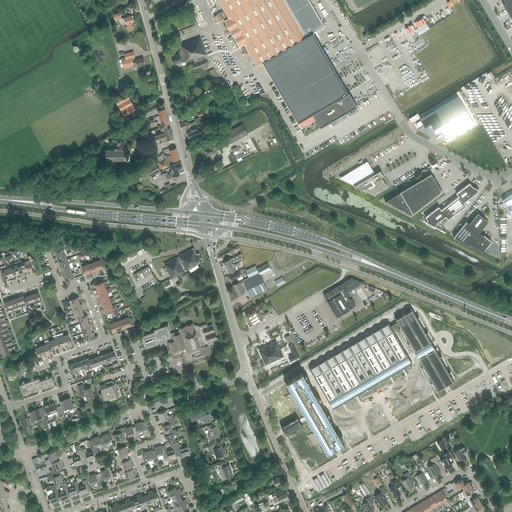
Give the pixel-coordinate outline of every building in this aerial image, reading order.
[(218,0),(229,18),(224,20),(240,47),(244,44),(257,66),(262,62),(282,96),(301,128),(316,120),(320,127),(357,105),(334,67),(314,32),(325,26),(309,0),(218,0)] [(511,0),(503,0),(506,3),(503,4),(511,19),(511,0)] [(114,14),(115,20),(122,18),(122,21),(125,21),(126,24),(127,26),(127,27),(128,31),(133,29),(131,22),(134,22),(132,15),(122,18),(120,13),(114,14)] [(200,37),(179,45),(181,50),(182,51),(179,52),(179,53),(179,54),(182,53),(185,59),(186,62),(194,59),(195,62),(192,64),(194,69),(209,64),(206,58),(205,59),(204,55),(205,55),(206,55),(204,50),(205,49),(200,37)] [(125,57),(121,58),(124,68),(133,65),(134,67),(145,63),(144,58),(136,60),(136,61),(133,62),(132,58),(135,57),(133,51),(125,54),(125,57)] [(179,53),(171,56),(174,64),(182,61),(182,60),(185,59),(182,53),(179,54),(179,53)] [(209,71),(215,84),(220,82),(214,69),(209,71)] [(124,116),(136,109),(127,93),(115,100),(124,116)] [(457,96),(420,119),(425,127),(431,123),(437,133),(443,129),(448,139),(474,123),(457,96)] [(194,119),(195,121),(196,124),(206,121),(204,115),(194,119)] [(196,124),(195,121),(189,123),(188,121),(180,124),(182,130),(191,126),(190,126),(196,124)] [(225,133),(231,143),(248,134),(243,124),(225,133)] [(187,134),(188,137),(189,137),(190,137),(191,137),(192,138),(203,134),(200,126),(189,130),(189,132),(188,132),(188,133),(187,134)] [(163,132),(155,135),(152,136),(154,141),(166,137),(167,140),(174,138),(171,128),(165,130),(164,128),(162,129),(163,132)] [(264,164),(251,139),(242,143),(236,147),(231,149),(233,153),(245,174),(247,173),(249,172),(256,169),(259,175),(269,170),(265,163),(264,164)] [(216,151),(220,149),(217,144),(214,146),(213,145),(204,150),(207,156),(211,155),(211,156),(217,153),(216,151)] [(102,151),(100,153),(100,156),(102,158),(106,158),(106,160),(107,160),(127,160),(128,160),(128,159),(128,156),(130,156),(130,153),(130,152),(128,152),(128,150),(128,149),(127,149),(107,149),(106,149),(106,151),(102,151)] [(284,160),(284,159),(284,158),(283,156),(282,154),(281,154),(280,153),(278,152),(277,152),(276,152),(275,153),(274,153),(273,154),(272,155),(271,156),(271,158),(270,159),(271,160),(271,161),(272,163),(273,164),(274,165),(275,165),(276,166),(277,166),(278,166),(279,165),(280,165),(282,164),(282,163),(283,162),(284,160)] [(159,162),(160,164),(163,169),(169,165),(165,159),(159,162)] [(387,186),(381,177),(383,175),(380,170),(375,173),(367,161),(347,173),(346,174),(345,175),(344,176),(344,177),(345,178),(346,179),(347,180),(348,180),(349,181),(356,184),(354,186),(360,189),(363,188),(374,194),(387,186)] [(150,175),(151,176),(160,171),(156,163),(144,171),(147,177),(150,175)] [(163,180),(167,179),(174,177),(174,176),(180,175),(178,169),(182,168),(181,163),(171,166),(172,171),(171,171),(170,172),(171,174),(168,174),(167,173),(161,174),(163,180)] [(413,213),(442,191),(441,191),(437,184),(435,181),(431,174),(431,173),(400,192),(385,201),(385,202),(386,201),(411,213),(410,214),(412,213),(413,213)] [(425,216),(427,220),(425,224),(433,228),(436,224),(446,216),(448,219),(466,205),(464,202),(477,192),(479,189),(472,186),(470,183),(456,193),(459,196),(441,209),(439,206),(425,216)] [(511,193),(502,199),(511,215),(511,193)] [(492,241),(484,235),(480,231),(488,221),(478,212),(469,223),(467,221),(454,237),(454,238),(454,237),(455,236),(469,244),(472,246),(472,245),(482,250),(484,247),(486,248),(492,241)] [(57,257),(66,254),(64,249),(63,246),(57,248),(58,251),(56,252),(57,255),(56,255),(57,257)] [(179,257),(180,258),(186,269),(186,270),(187,270),(203,261),(199,253),(197,254),(194,249),(193,248),(179,256),(179,257)] [(59,262),(67,259),(66,256),(69,255),(68,253),(66,254),(57,257),(57,259),(58,259),(59,262)] [(239,255),(224,262),(229,273),(237,270),(235,265),(236,265),(237,266),(241,264),(239,262),(245,259),(242,253),(239,255)] [(96,261),(99,269),(102,268),(102,269),(105,268),(101,259),(99,254),(97,255),(99,260),(96,261)] [(186,269),(180,258),(178,259),(177,257),(164,264),(172,279),(185,272),(184,270),(186,269)] [(67,259),(59,262),(60,264),(59,265),(60,267),(69,264),(72,263),(70,258),(67,259)] [(93,273),(95,272),(90,259),(88,260),(89,263),(87,264),(90,273),(92,272),(93,273)] [(99,269),(96,261),(93,262),(92,259),(90,259),(95,272),(97,271),(97,270),(99,269)] [(20,261),(21,263),(24,272),(26,271),(27,272),(32,270),(29,260),(23,263),(22,260),(20,261)] [(24,272),(21,263),(20,261),(15,262),(16,265),(19,274),(22,274),(21,273),(24,272)] [(90,273),(87,264),(84,265),(83,262),(81,263),(82,266),(85,275),(88,275),(87,273),(90,273)] [(241,283),(242,286),(245,285),(250,297),(267,289),(262,278),(263,277),(262,274),(271,269),(267,263),(257,269),(259,273),(249,278),(243,280),(244,282),(241,283)] [(17,275),(19,274),(16,265),(11,267),(14,275),(17,274),(17,275)] [(257,269),(256,265),(245,270),(249,278),(259,273),(257,269)] [(3,278),(4,278),(4,279),(7,278),(8,279),(10,278),(6,268),(4,269),(3,266),(0,267),(0,274),(1,274),(2,275),(1,276),(2,278),(3,278)] [(141,270),(145,277),(152,272),(149,266),(141,270)] [(63,276),(73,273),(71,268),(63,271),(64,274),(63,274),(63,276)] [(239,271),(229,276),(231,280),(232,281),(238,278),(239,280),(243,278),(239,271)] [(73,273),(63,276),(64,279),(65,278),(66,281),(74,278),(73,276),(76,275),(75,272),(73,273)] [(274,281),(277,287),(285,282),(282,277),(274,281)] [(346,293),(363,283),(351,277),(323,295),(337,317),(354,306),(346,293)] [(97,289),(106,287),(105,284),(108,283),(107,280),(104,282),(94,285),(95,287),(96,287),(97,289)] [(242,286),(241,283),(240,282),(233,285),(235,288),(239,295),(245,292),(242,286)] [(98,295),(111,290),(110,288),(107,289),(106,287),(97,289),(98,292),(97,292),(98,295)] [(101,299),(109,296),(108,293),(111,292),(111,290),(98,295),(99,297),(100,297),(101,299)] [(33,293),(37,302),(42,300),(39,292),(36,293),(36,292),(33,293)] [(32,304),(29,296),(26,297),(26,295),(24,296),(26,304),(27,306),(32,304)] [(101,304),(114,300),(113,298),(110,299),(109,296),(101,299),(102,302),(101,302),(101,304)] [(22,306),(19,297),(16,298),(16,297),(13,298),(17,307),(22,306)] [(71,305),(79,302),(79,300),(80,299),(79,297),(69,300),(71,305)] [(104,309),(112,306),(111,303),(115,302),(114,300),(101,304),(102,306),(103,306),(104,309)] [(12,309),(9,301),(6,302),(6,301),(4,301),(7,311),(12,309)] [(269,311),(263,314),(265,319),(275,314),(271,305),(267,306),(269,311)] [(112,306),(104,309),(105,311),(104,312),(105,314),(114,311),(114,310),(117,309),(117,307),(113,308),(112,306)] [(74,315),(83,312),(82,309),(83,309),(82,307),(73,310),(74,315)] [(246,315),(252,325),(252,326),(253,326),(256,323),(256,324),(257,323),(258,322),(259,322),(262,320),(263,320),(263,319),(262,319),(260,316),(262,316),(259,311),(258,312),(256,309),(256,308),(255,309),(256,309),(246,315),(246,314),(246,315)] [(390,326),(389,324),(389,323),(310,368),(313,374),(306,378),(303,372),(286,382),(292,392),(290,393),(297,405),(299,404),(305,415),(298,419),(301,424),(308,420),(315,431),(313,432),(320,444),(321,443),(327,453),(344,444),(329,418),(331,417),(328,413),(327,414),(324,410),(331,406),(333,409),(343,402),(344,404),(355,398),(354,396),(367,389),(368,391),(379,384),(378,382),(390,375),(391,377),(402,371),(401,369),(412,363),(411,361),(417,357),(437,390),(453,381),(412,309),(396,319),(396,320),(398,322),(390,326)] [(124,318),(127,327),(130,326),(130,327),(136,325),(133,317),(130,318),(129,317),(128,313),(126,314),(127,317),(124,318)] [(80,324),(88,321),(87,318),(88,318),(87,315),(86,316),(78,319),(80,324)] [(127,327),(124,318),(121,319),(120,316),(118,317),(123,330),(125,329),(125,328),(127,327)] [(120,330),(123,330),(118,317),(116,318),(117,321),(115,322),(118,330),(120,329),(120,330)] [(118,330),(115,322),(112,323),(111,320),(108,320),(110,324),(113,333),(115,332),(115,331),(118,330)] [(170,338),(172,341),(168,343),(173,357),(180,355),(183,356),(186,363),(212,354),(209,347),(211,344),(210,342),(217,339),(212,324),(207,326),(206,324),(199,326),(196,325),(194,325),(193,323),(178,328),(179,331),(171,334),(168,325),(154,330),(154,331),(141,336),(145,349),(159,344),(159,342),(170,338)] [(83,333),(92,330),(91,328),(92,327),(91,325),(81,328),(83,333)] [(64,336),(67,344),(69,343),(70,344),(72,343),(69,334),(64,336)] [(289,335),(285,337),(288,345),(293,343),(289,335)] [(60,348),(62,347),(59,337),(54,339),(57,347),(60,347),(60,348)] [(281,338),(276,341),(285,358),(280,360),(283,365),(292,361),(281,338)] [(276,341),(258,349),(266,365),(283,356),(276,341)] [(53,350),(50,343),(45,344),(48,353),(51,352),(51,353),(53,352),(53,350)] [(42,356),(44,356),(40,346),(35,348),(38,356),(41,355),(42,356)] [(107,362),(112,361),(109,352),(106,353),(104,353),(107,362)] [(107,364),(107,362),(104,353),(101,354),(102,355),(99,356),(102,364),(104,363),(105,365),(107,364)] [(99,365),(102,364),(99,356),(96,357),(96,356),(94,357),(97,366),(98,368),(100,367),(99,365)] [(89,359),(90,359),(89,357),(86,358),(84,358),(87,367),(88,369),(92,368),(92,366),(89,359)] [(98,368),(97,366),(94,357),(92,358),(90,359),(89,359),(92,366),(92,368),(95,367),(95,369),(98,368)] [(88,369),(87,367),(84,358),(81,359),(82,360),(79,361),(82,369),(85,368),(85,370),(88,369)] [(79,370),(82,369),(79,361),(77,362),(76,361),(74,362),(77,371),(78,373),(80,372),(79,370)] [(78,373),(77,371),(74,362),(72,363),(69,364),(72,373),(75,372),(76,374),(78,373)] [(17,379),(20,378),(22,377),(21,374),(27,372),(25,367),(14,370),(17,379)] [(43,379),(46,389),(56,385),(52,375),(49,376),(48,375),(47,375),(46,375),(45,376),(46,378),(43,379)] [(41,387),(38,378),(37,378),(34,379),(34,377),(33,377),(31,377),(31,378),(31,380),(28,381),(32,391),(41,387)] [(46,389),(43,379),(41,380),(40,378),(39,378),(38,378),(41,387),(42,390),(46,389)] [(32,391),(28,381),(25,382),(25,381),(23,380),(22,380),(22,382),(22,383),(19,384),(23,394),(32,391)] [(111,381),(107,383),(100,385),(103,393),(99,394),(101,401),(109,398),(110,402),(117,399),(117,398),(118,398),(119,397),(119,396),(119,394),(118,390),(117,390),(115,384),(114,383),(113,382),(112,381),(111,381)] [(84,384),(78,386),(79,396),(83,394),(84,397),(86,396),(87,401),(95,398),(91,387),(86,389),(84,384)] [(65,399),(68,408),(69,411),(74,409),(77,408),(75,402),(72,403),(70,397),(65,399)] [(63,410),(68,408),(65,399),(60,401),(62,407),(59,408),(62,414),(62,416),(63,416),(65,414),(63,410)] [(62,414),(59,408),(57,409),(55,403),(49,404),(52,413),(53,415),(58,413),(59,415),(62,414)] [(53,415),(52,413),(49,404),(44,406),(46,413),(44,413),(46,419),(49,418),(48,417),(53,415)] [(46,419),(44,413),(41,414),(39,408),(34,410),(37,419),(41,418),(43,420),(46,419)] [(189,414),(190,417),(192,421),(202,417),(204,423),(209,422),(209,420),(213,419),(210,412),(207,414),(205,409),(191,414),(189,414)] [(33,421),(37,419),(34,410),(29,412),(31,418),(28,419),(31,425),(34,424),(33,421)] [(163,423),(174,419),(172,414),(168,416),(166,410),(158,414),(160,421),(162,420),(163,423)] [(0,443),(0,445),(11,441),(2,417),(0,417),(0,443)] [(173,431),(173,430),(171,426),(175,424),(174,419),(163,423),(164,426),(162,426),(165,433),(173,431)] [(138,433),(138,432),(143,431),(144,434),(149,433),(145,422),(142,423),(142,421),(135,424),(135,426),(136,426),(138,433)] [(212,439),(213,439),(219,436),(218,432),(217,432),(215,426),(213,427),(212,424),(207,426),(208,429),(209,429),(210,433),(208,434),(207,434),(210,440),(211,441),(212,440),(212,439)] [(136,426),(135,426),(133,427),(132,426),(125,428),(127,432),(128,437),(134,435),(135,439),(140,437),(138,432),(138,433),(136,426)] [(125,428),(125,427),(116,430),(118,433),(114,435),(116,442),(125,439),(123,434),(127,432),(125,428)] [(173,431),(165,433),(166,436),(165,437),(167,444),(176,441),(174,435),(178,434),(176,429),(173,430),(173,431)] [(102,444),(103,449),(108,447),(107,443),(112,442),(109,433),(102,436),(102,437),(99,438),(102,444)] [(102,444),(99,438),(99,436),(91,438),(92,440),(89,441),(93,450),(93,451),(98,450),(97,446),(102,444)] [(438,443),(442,449),(446,447),(442,440),(438,443)] [(167,451),(165,445),(165,446),(164,444),(155,448),(155,450),(158,456),(163,454),(164,458),(169,457),(167,451)] [(176,446),(176,444),(171,446),(172,450),(167,451),(169,457),(170,460),(177,458),(177,456),(179,455),(180,455),(176,446)] [(180,455),(179,455),(180,457),(183,456),(184,457),(183,458),(184,459),(187,458),(187,457),(187,456),(191,455),(188,446),(182,448),(181,444),(176,446),(180,455)] [(213,449),(216,458),(219,457),(220,459),(226,457),(225,453),(224,453),(222,446),(216,448),(215,445),(208,447),(210,450),(213,449)] [(117,461),(128,457),(127,454),(129,454),(126,446),(117,450),(119,455),(116,456),(117,461)] [(464,446),(453,452),(459,461),(466,456),(464,454),(468,452),(464,446)] [(93,450),(88,452),(86,448),(82,450),(86,461),(89,460),(89,461),(96,459),(93,451),(93,450)] [(52,463),(58,461),(57,458),(58,458),(56,450),(47,454),(49,459),(45,460),(47,465),(52,463)] [(83,462),(86,461),(82,450),(77,452),(78,456),(73,458),(76,466),(83,463),(83,462)] [(158,456),(155,450),(153,451),(153,450),(145,452),(144,451),(141,452),(144,460),(148,459),(148,461),(153,459),(155,463),(156,463),(159,461),(160,461),(158,456)] [(444,459),(441,461),(445,468),(452,465),(451,463),(453,461),(449,453),(443,456),(444,459)] [(124,470),(131,467),(133,467),(131,459),(129,460),(128,457),(117,461),(119,466),(123,464),(124,469),(124,470)] [(433,464),(428,467),(433,477),(441,472),(436,464),(439,463),(435,457),(430,460),(433,464)] [(59,472),(63,471),(62,468),(63,468),(60,460),(58,461),(52,463),(53,468),(50,470),(51,475),(59,472)] [(226,462),(219,465),(224,480),(234,476),(229,465),(227,466),(226,462)] [(421,473),(417,475),(422,483),(428,480),(424,474),(427,472),(422,463),(420,464),(421,465),(417,467),(421,473)] [(124,470),(124,469),(120,471),(121,476),(125,474),(127,480),(136,477),(133,470),(132,470),(131,467),(124,470)] [(99,474),(103,485),(108,483),(107,479),(112,477),(109,469),(102,471),(102,473),(99,474)] [(405,479),(401,481),(407,490),(414,486),(410,480),(413,478),(409,471),(403,475),(405,479)] [(60,475),(59,472),(51,475),(48,476),(49,481),(53,479),(55,485),(64,482),(61,474),(60,475)] [(103,485),(99,474),(96,475),(96,473),(89,476),(92,484),(97,483),(99,487),(103,485)] [(330,484),(324,473),(319,476),(326,487),(330,484)] [(281,475),(268,482),(270,485),(274,483),(275,486),(284,482),(281,475)] [(323,488),(317,477),(313,480),(319,490),(323,488)] [(378,477),(373,479),(377,486),(382,484),(378,477)] [(8,507),(7,498),(9,497),(9,492),(5,490),(4,482),(0,479),(0,511),(10,511),(10,508),(8,507)] [(79,486),(81,492),(82,495),(89,492),(89,491),(92,490),(88,479),(83,481),(84,485),(79,486)] [(465,484),(462,479),(456,482),(455,481),(451,484),(454,490),(459,488),(459,487),(465,484)] [(393,486),(389,488),(395,497),(401,494),(397,487),(400,486),(396,480),(391,483),(393,486)] [(68,488),(69,488),(68,485),(67,485),(65,481),(63,482),(65,486),(63,487),(64,491),(59,492),(59,493),(61,499),(61,500),(62,501),(69,498),(68,497),(71,496),(68,488)] [(79,486),(77,481),(72,482),(73,486),(69,488),(68,488),(71,496),(71,497),(79,494),(78,493),(81,492),(79,486)] [(464,491),(472,486),(469,481),(465,484),(459,487),(459,488),(460,489),(463,488),(464,491)] [(59,493),(59,492),(56,485),(51,486),(54,493),(48,495),(51,503),(61,500),(61,499),(59,493)] [(171,496),(180,490),(179,488),(177,490),(175,487),(172,488),(171,486),(164,488),(166,492),(168,490),(171,496)] [(273,498),(275,502),(290,496),(286,486),(275,491),(276,493),(272,494),(273,498)] [(466,499),(472,496),(470,493),(474,491),(472,486),(464,491),(461,492),(466,499)] [(382,492),(375,496),(380,506),(388,502),(384,495),(386,493),(383,487),(380,489),(382,492)] [(437,493),(445,506),(446,506),(443,502),(446,501),(449,504),(451,503),(448,499),(447,500),(446,497),(447,496),(446,495),(449,494),(446,488),(437,493)] [(150,491),(154,501),(154,503),(156,502),(156,500),(160,499),(157,491),(153,493),(152,490),(150,491)] [(174,501),(181,497),(179,494),(182,493),(180,490),(171,496),(169,497),(170,499),(173,498),(174,501)] [(148,503),(154,501),(150,491),(148,492),(149,494),(145,496),(148,503)] [(247,493),(244,494),(250,505),(253,503),(247,493)] [(347,493),(343,495),(349,506),(350,509),(354,506),(353,504),(347,493)] [(444,507),(445,506),(437,493),(432,496),(440,509),(441,509),(439,505),(441,503),(444,507)] [(148,503),(145,496),(142,497),(141,494),(139,495),(142,505),(143,507),(145,507),(144,504),(148,503)] [(143,507),(142,505),(139,495),(136,496),(137,499),(134,500),(137,507),(140,506),(141,508),(143,507)] [(439,510),(440,509),(432,496),(427,499),(434,511),(436,511),(434,508),(436,506),(439,510)] [(473,505),(480,501),(478,496),(473,499),(470,501),(473,505)] [(177,506),(186,501),(185,499),(183,500),(181,497),(174,501),(177,506)] [(371,497),(366,499),(367,501),(363,504),(364,504),(362,506),(361,507),(363,510),(365,511),(367,509),(368,511),(370,511),(375,509),(371,503),(374,502),(371,497)] [(137,507),(134,500),(131,501),(130,498),(127,499),(131,509),(137,507)] [(125,511),(131,509),(127,499),(125,500),(126,503),(123,504),(125,511)] [(433,511),(434,511),(427,499),(422,502),(428,511),(429,511),(431,509),(433,511)] [(186,501),(177,506),(175,508),(176,510),(179,509),(181,511),(187,508),(185,505),(188,503),(186,501)] [(480,501),(473,505),(476,510),(483,506),(480,501)] [(122,511),(125,511),(123,504),(119,505),(118,502),(116,503),(119,511),(122,511)] [(258,505),(261,511),(266,509),(263,502),(258,505)] [(428,511),(422,502),(417,505),(421,511),(428,511)] [(314,511),(331,511),(327,503),(314,510),(314,511)]
